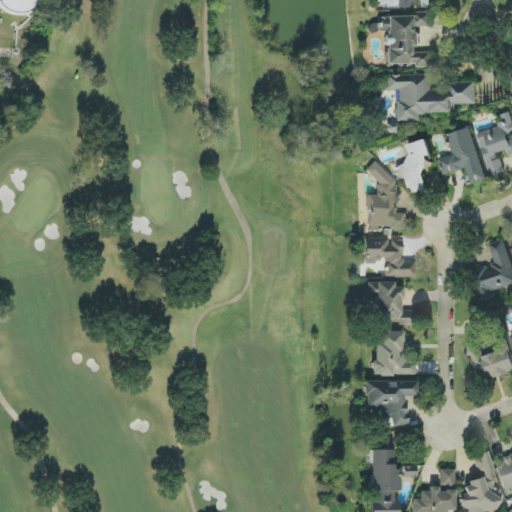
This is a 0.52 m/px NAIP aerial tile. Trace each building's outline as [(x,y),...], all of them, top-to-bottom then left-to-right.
[(387,66),(418,63),(418,68),(434,67),(432,50),(421,51),(419,28),(433,27),(432,12),(417,13),(417,16),(378,19),(378,24),(368,24),(369,33),(385,32),(387,66)] [(476,82),(450,83),(450,90),(431,91),(431,75),(387,75),(388,91),(397,91),(398,122),(420,122),(420,114),(455,113),(455,105),(476,105),(476,82)] [(478,133),(490,177),(504,173),(499,153),(507,151),(509,157),(511,155),(511,119),(510,113),(502,115),(505,125),(478,133)] [(446,135),(452,156),(440,160),(444,176),(467,170),(471,184),(486,180),(471,128),(446,135)] [(428,190),(422,168),(431,166),(428,156),(431,155),(427,140),(407,146),(412,164),(396,168),(399,181),(407,178),(412,194),(428,190)] [(406,229),(407,214),(395,213),(397,172),(373,171),(372,196),(368,196),(366,231),(377,231),(377,228),(406,229)] [(384,277),(414,277),(414,262),(401,262),(401,241),(389,241),(389,239),(363,238),(363,262),(385,262),(384,277)] [(495,265),(470,272),(479,303),(497,298),(495,291),(511,286),(511,265),(505,240),(490,245),(495,265)] [(413,311),(401,311),(401,287),(393,288),(393,282),(369,283),(370,324),(414,324),(413,311)] [(401,332),(374,332),(373,375),(415,376),(415,359),(400,359),(401,332)] [(466,341),(480,382),(511,370),(511,357),(504,335),(492,339),(496,351),(485,355),(478,336),(466,341)] [(415,382),(364,382),(364,408),(376,408),(376,417),(385,417),(385,427),(405,427),(404,397),(415,397),(415,382)] [(511,487),(511,440),(511,441),(511,459),(496,464),(504,490),(511,487)] [(369,511),(396,511),(396,501),(391,501),(391,491),(399,491),(399,470),(391,470),(391,450),(369,450),(369,511)] [(460,511),(494,511),(493,505),(500,503),(487,452),(473,455),(480,480),(463,484),(465,494),(457,496),(460,511)] [(453,511),(454,470),(440,470),(440,487),(428,487),(428,492),(420,492),(420,500),(413,500),(413,511),(453,511)]
